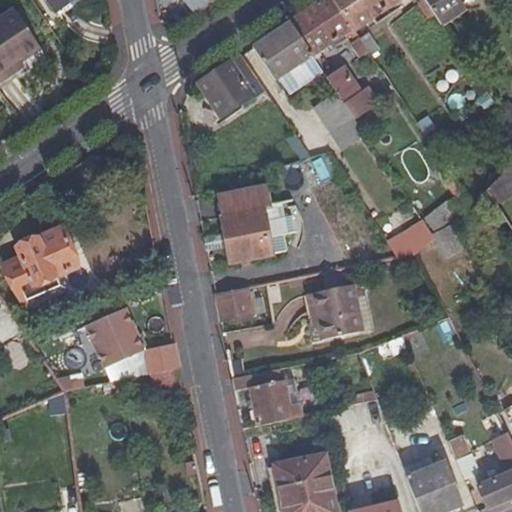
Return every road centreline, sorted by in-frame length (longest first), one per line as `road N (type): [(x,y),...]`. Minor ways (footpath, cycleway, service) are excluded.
road 1 (residential): [(233,511),(145,80)]
road 2 (tertiary): [(145,80),(0,179)]
road 3 (tertiary): [(145,80),(267,0)]
